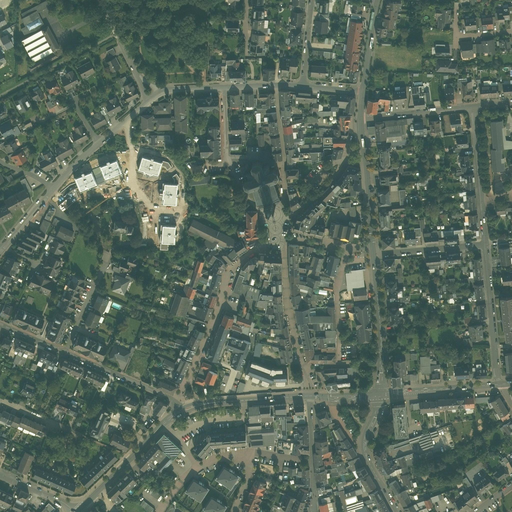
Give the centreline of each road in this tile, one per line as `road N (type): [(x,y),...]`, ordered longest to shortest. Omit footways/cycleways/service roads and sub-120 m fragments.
road 1 (residential): [(179,401),(230,273),(279,235)]
road 2 (residential): [(485,244),(472,106)]
road 3 (residential): [(279,235),(303,368)]
road 4 (secondary): [(308,396),(182,409)]
road 5 (residential): [(179,401),(63,353)]
